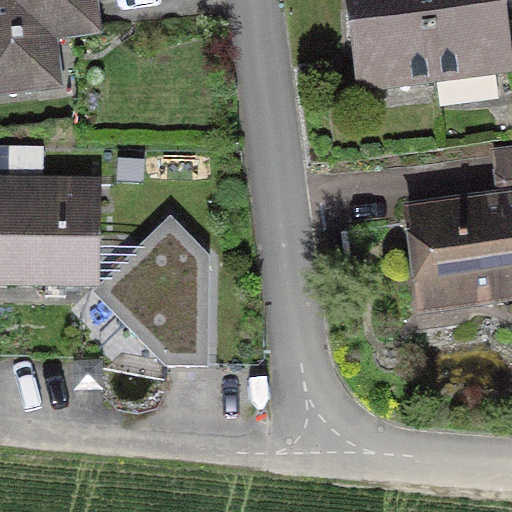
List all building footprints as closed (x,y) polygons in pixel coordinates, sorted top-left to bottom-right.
[(85,0),(0,0),(0,91),(34,88),(27,40),(89,32),(85,0)] [(496,0),(345,0),(356,84),(505,64),(496,0)] [(511,160),(497,162),(503,207),(414,219),(424,294),(463,288),(465,303),(511,296),(511,160)] [(0,186),(0,284),(91,285),(92,188),(0,186)] [(211,258),(170,217),(97,293),(167,366),(207,369),(211,258)]
